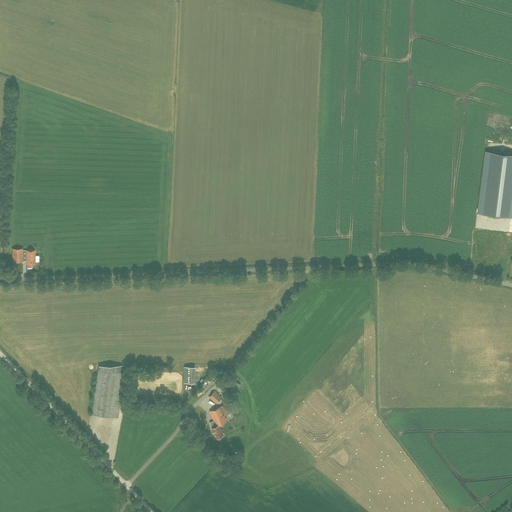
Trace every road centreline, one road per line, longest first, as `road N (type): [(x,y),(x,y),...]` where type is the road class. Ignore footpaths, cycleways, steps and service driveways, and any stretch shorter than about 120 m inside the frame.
road 1 (unclassified): [(511,285),(428,267),(344,266),(0,280)]
road 2 (unclassified): [(149,511),(0,354)]
